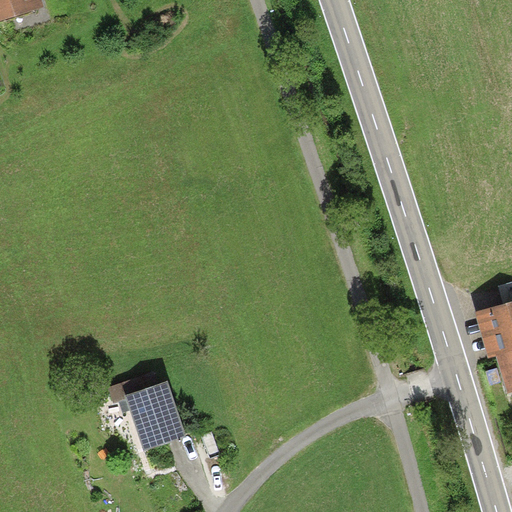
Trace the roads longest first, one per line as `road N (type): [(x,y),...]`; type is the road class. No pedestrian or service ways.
road 1 (track): [(418,511),(390,398),(254,0)]
road 2 (secondary): [(334,0),(497,511)]
road 3 (track): [(227,511),(316,427),(458,380)]
